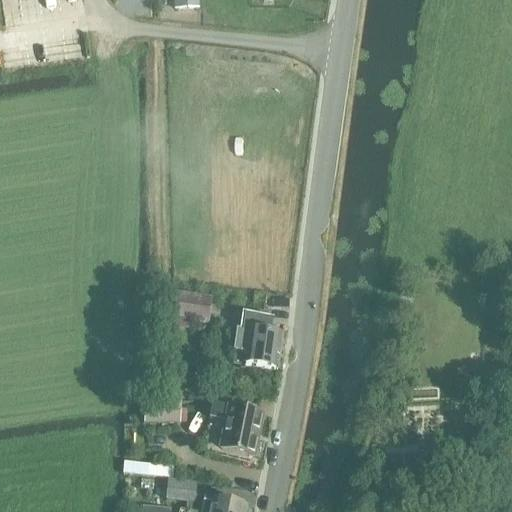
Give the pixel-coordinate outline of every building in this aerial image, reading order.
[(177,294),(173,320),(186,321),(208,324),(212,299),(177,294)] [(245,367),(277,371),(281,336),(270,335),(272,323),(251,321),(250,333),(249,333),(249,334),(236,332),(234,352),(246,354),(245,367)] [(179,404),(145,404),(145,426),(179,426),(179,424),(186,424),(186,412),(179,412),(179,404)] [(211,407),(208,421),(223,424),(217,451),(254,459),(263,417),(220,409),(211,407)] [(122,466),(121,476),(171,480),(171,470),(142,468),(142,464),(128,463),(127,467),(122,466)] [(168,483),(166,504),(186,505),(185,511),(244,511),(245,508),(195,498),(196,485),(168,483)] [(417,497),(417,511),(437,511),(437,496),(417,497)]
